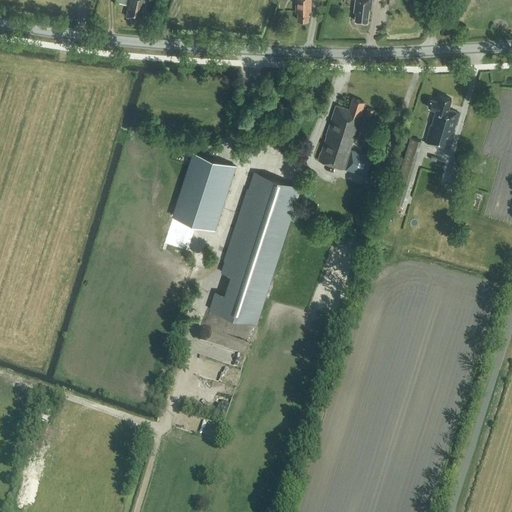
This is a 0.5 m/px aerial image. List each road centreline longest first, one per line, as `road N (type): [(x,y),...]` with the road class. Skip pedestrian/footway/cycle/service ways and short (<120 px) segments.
road 1 (secondary): [(511,45),(287,52),(0,22)]
road 2 (unclassified): [(450,511),(511,316)]
